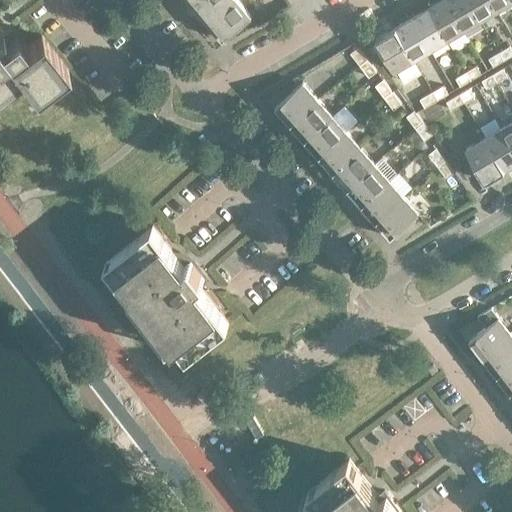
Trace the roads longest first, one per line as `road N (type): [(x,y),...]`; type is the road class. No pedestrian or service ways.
road 1 (residential): [(378,297),(198,97)]
road 2 (residential): [(198,97),(360,0)]
road 3 (residential): [(511,453),(417,319)]
road 4 (residential): [(511,211),(378,297)]
road 5 (residential): [(198,97),(119,0)]
